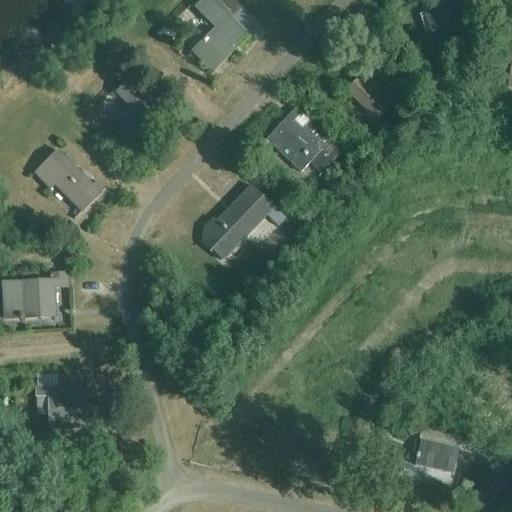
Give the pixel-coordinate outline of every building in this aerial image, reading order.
[(188,56),(209,77),(246,40),(228,23),(205,0),(192,13),(212,33),(188,56)] [(429,32),(432,42),(460,33),(448,0),(435,0),(420,5),(423,15),(419,16),(425,34),(429,32)] [(242,9),(228,23),(246,40),(260,27),(242,9)] [(172,21),(162,28),(176,48),(186,41),(172,21)] [(371,120),(375,124),(387,112),(383,109),(392,100),(365,73),(346,92),(372,118),(371,120)] [(119,123),(143,146),(168,121),(128,82),(114,96),(130,112),(119,123)] [(271,136),(283,148),(278,153),(300,174),(321,152),(323,154),(332,145),(313,127),(305,136),(287,119),(271,136)] [(54,190),(82,217),(100,198),(57,156),(35,179),(50,194),(54,190)] [(204,231),(202,245),(220,262),(264,216),(278,229),(286,221),(281,216),(252,189),(218,225),(214,221),(204,231)] [(1,287),(3,322),(39,320),(38,315),(53,314),(52,289),(66,288),(65,276),(48,277),(49,284),(1,287)] [(474,369),(497,403),(511,392),(511,376),(497,354),(474,369)] [(75,390),(36,391),(37,398),(49,397),(50,430),(74,429),(74,420),(82,420),(82,396),(75,396),(75,390)] [(415,467),(453,475),(458,452),(420,443),(415,442),(412,455),(417,456),(415,467)]
